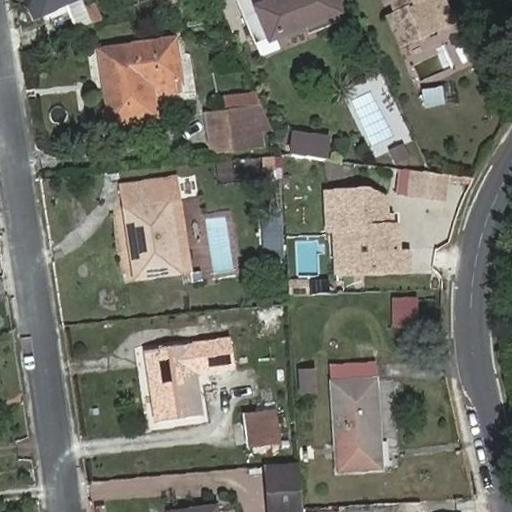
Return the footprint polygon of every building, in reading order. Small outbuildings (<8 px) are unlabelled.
[(36,9),(31,0),(24,0),(33,19),(64,6),(63,2),(42,11),(36,9)] [(31,0),(36,9),(42,11),(63,2),(64,6),(77,0),(31,0)] [(234,0),(254,47),(303,26),(308,36),(340,22),(330,0),(292,0),(293,1),(284,4),(282,0),(281,0),(280,1),(279,0),(234,0)] [(392,0),(402,20),(394,24),(405,49),(444,31),(430,0),(429,0),(392,0)] [(398,14),(390,17),(394,24),(402,20),(398,14)] [(98,45),(107,114),(148,108),(146,91),(178,86),(170,34),(98,45)] [(445,88),(425,91),(428,106),(448,103),(445,88)] [(218,112),(225,153),(258,148),(251,107),(218,112)] [(414,171),(411,196),(445,200),(448,175),(414,171)] [(120,195),(123,215),(169,208),(166,188),(120,195)] [(403,236),(394,236),(389,236),(388,228),(394,229),(392,206),(379,207),(378,200),(334,201),(337,242),(339,241),(354,240),(357,279),(414,277),(413,262),(404,263),(403,236)] [(169,208),(179,279),(192,277),(181,205),(169,208)] [(169,208),(123,215),(133,286),(179,279),(169,208)] [(282,238),(281,218),(261,219),(262,239),(282,238)] [(283,257),(282,238),(262,239),(264,259),(283,257)] [(342,280),(357,279),(354,240),(339,241),(342,280)] [(421,324),(420,299),(399,299),(400,325),(421,324)] [(143,353),(154,424),(200,418),(189,345),(143,353)] [(362,443),(380,442),(375,365),(345,366),(346,383),(332,383),(339,473),(363,472),(362,443)] [(299,369),(302,396),(314,395),(311,368),(299,369)] [(278,441),(274,412),(245,415),(249,445),(278,441)] [(382,471),(380,442),(362,443),(363,472),(382,471)] [(299,511),(295,466),(266,469),(269,511),(299,511)]
